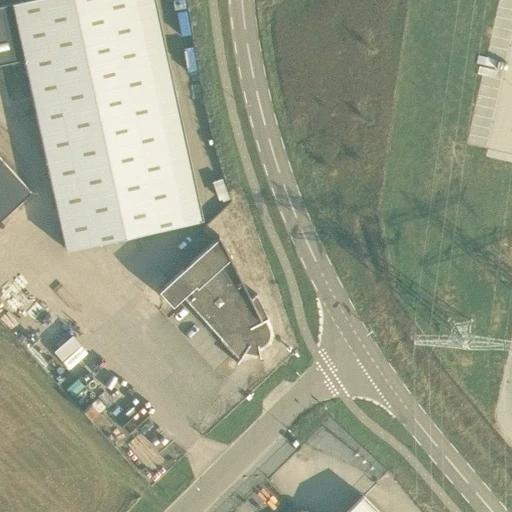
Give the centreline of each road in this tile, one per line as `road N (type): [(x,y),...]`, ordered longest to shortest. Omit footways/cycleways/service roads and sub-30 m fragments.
road 1 (secondary): [(352,357),(273,173),(240,0)]
road 2 (unknown): [(219,483),(25,241),(0,238)]
road 3 (unclassified): [(189,511),(352,357)]
road 4 (secondary): [(486,511),(352,357)]
